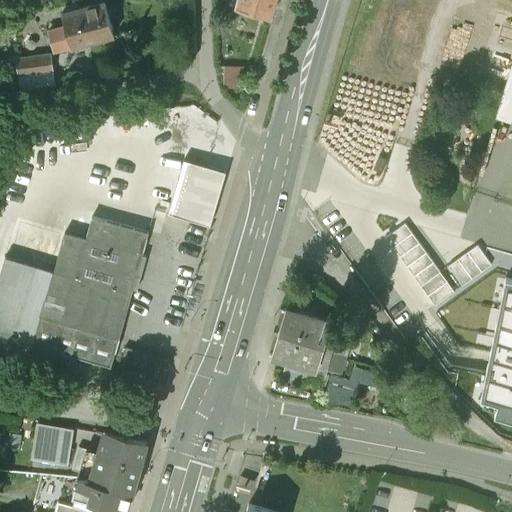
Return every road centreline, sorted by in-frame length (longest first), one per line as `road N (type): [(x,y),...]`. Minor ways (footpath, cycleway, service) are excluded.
road 1 (residential): [(511,470),(204,400)]
road 2 (primary): [(279,161),(204,400)]
road 3 (unclassified): [(205,0),(213,110),(279,161)]
road 4 (primary): [(328,0),(279,161)]
